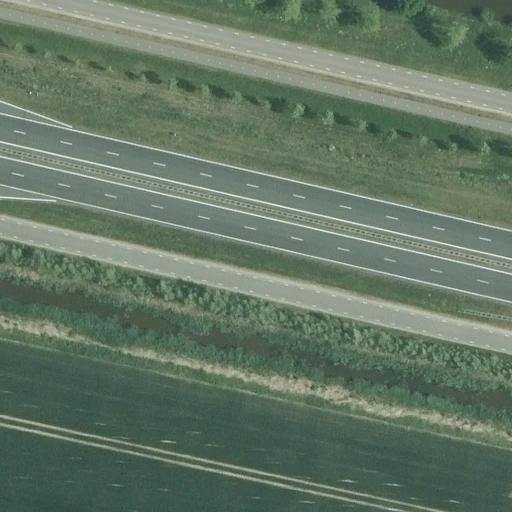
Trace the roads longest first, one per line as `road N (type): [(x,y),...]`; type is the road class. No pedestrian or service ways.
road 1 (tertiary): [(0,227),(511,344)]
road 2 (trunk): [(511,246),(0,129)]
road 3 (trunk): [(0,170),(511,287)]
road 4 (unclassified): [(511,109),(39,0)]
